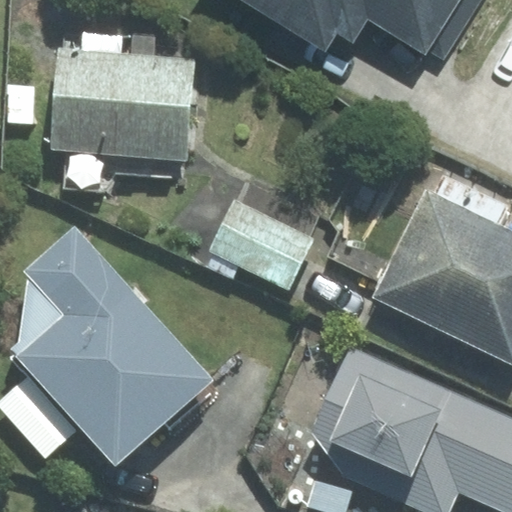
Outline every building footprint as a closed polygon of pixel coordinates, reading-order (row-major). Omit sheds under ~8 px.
[(444,59),(479,0),(240,0),(326,51),(337,32),(352,42),(367,17),(425,52),(427,49),(444,59)] [(194,61),(60,50),(51,149),(186,160),(194,61)] [(511,234),(428,193),(376,297),(511,364),(511,234)] [(236,201),(211,251),(289,289),(314,239),(236,201)] [(208,379),(74,234),(29,276),(17,359),(115,464),(208,379)] [(511,511),(511,415),(350,345),(312,431),(346,477),(426,511),(450,511),(459,494),(500,511),(511,511)] [(75,432),(28,379),(0,403),(0,405),(45,457),(75,432)]
